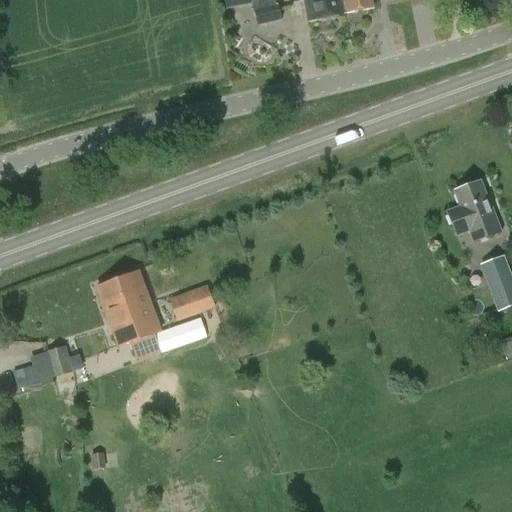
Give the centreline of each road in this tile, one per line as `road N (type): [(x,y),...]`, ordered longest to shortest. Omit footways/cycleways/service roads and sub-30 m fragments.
road 1 (secondary): [(0,256),(511,71)]
road 2 (unclassified): [(0,168),(511,31)]
